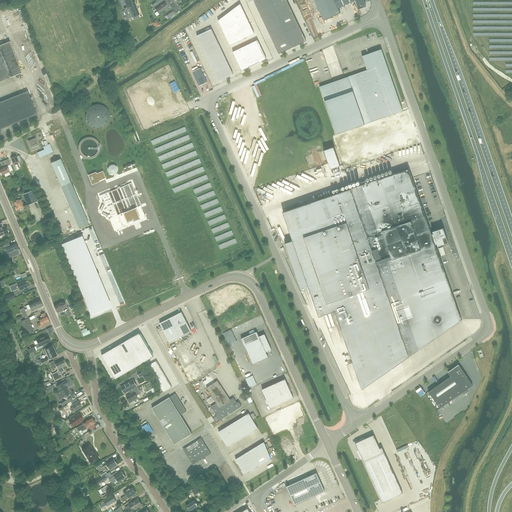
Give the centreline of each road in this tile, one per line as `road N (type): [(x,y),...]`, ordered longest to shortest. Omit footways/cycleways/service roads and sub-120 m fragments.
road 1 (unclassified): [(353,425),(489,328),(382,14)]
road 2 (unclassified): [(205,98),(353,425)]
road 3 (tertiary): [(327,444),(246,278),(219,280),(88,346)]
road 4 (trunk): [(424,0),(511,254)]
road 5 (trunk): [(511,231),(430,0)]
road 6 (unclassified): [(382,14),(205,98)]
road 7 (tertiary): [(88,346),(61,334),(0,191)]
road 8 (residential): [(166,511),(109,432),(94,391)]
